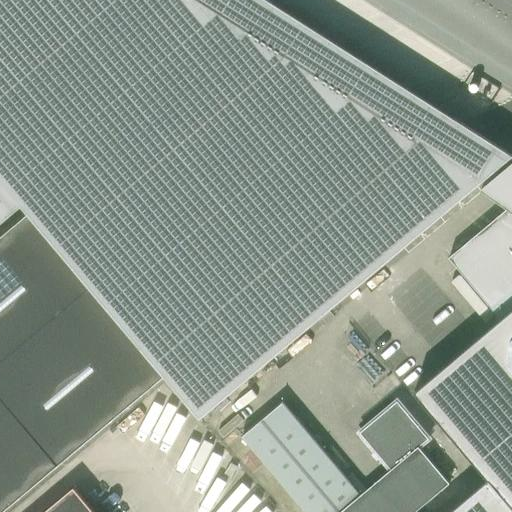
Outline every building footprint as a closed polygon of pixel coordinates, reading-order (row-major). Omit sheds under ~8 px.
[(0,0),(0,120),(143,0),(0,0)] [(143,0),(0,120),(0,179),(22,207),(28,215),(165,377),(201,419),(511,157),(511,156),(494,145),(460,124),(436,109),(413,94),(389,79),(342,49),(318,34),(294,19),(271,4),(264,0),(143,0)] [(506,210),(448,259),(500,320),(511,309),(511,163),(480,191),(506,210)] [(0,225),(22,207),(0,179),(0,225)] [(0,511),(3,511),(165,377),(28,215),(0,238),(0,511)] [(487,481),(450,511),(511,511),(511,309),(500,320),(500,321),(413,394),(487,481)] [(241,438),(303,511),(416,511),(449,484),(418,448),(428,440),(396,402),(359,434),(390,471),(359,497),(281,404),(241,438)] [(92,511),(73,489),(45,511),(92,511)]
